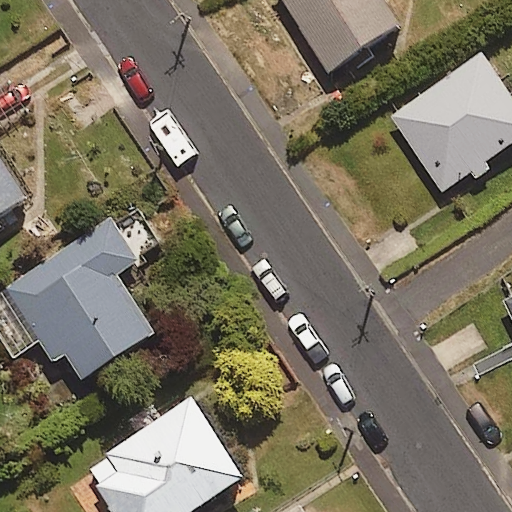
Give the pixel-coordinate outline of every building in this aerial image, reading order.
[(401,21),(386,0),(282,0),(330,69),(401,21)] [(392,115),(444,190),(468,173),(477,185),(497,171),(488,159),(511,142),(511,94),(483,52),(392,115)] [(0,211),(26,194),(0,156),(0,211)] [(0,294),(0,326),(21,356),(41,342),(53,360),(66,351),(85,379),(153,331),(113,274),(158,242),(141,217),(121,231),(110,217),(0,294)] [(187,511),(244,475),(193,396),(87,465),(117,511),(187,511)]
